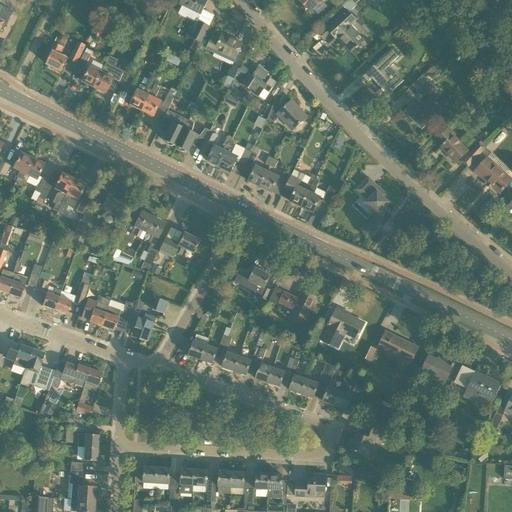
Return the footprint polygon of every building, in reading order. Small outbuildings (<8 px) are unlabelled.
[(201,15),(204,9),(208,0),(207,0),(181,0),(179,4),(201,15)] [(316,7),(323,0),(296,0),(308,13),(316,7)] [(12,11),(0,5),(0,30),(2,31),(6,22),(8,20),(12,11)] [(347,11),(334,23),(327,29),(335,38),(337,37),(351,52),(358,46),(364,41),(349,26),(355,20),(347,11)] [(201,43),(209,26),(200,22),(191,38),(201,43)] [(234,62),(242,44),(222,35),(218,43),(210,40),(206,49),(234,62)] [(77,64),(82,52),(86,45),(78,42),(69,60),(77,64)] [(61,72),(67,59),(59,55),(63,48),(54,43),(47,57),(50,58),(46,65),(61,72)] [(395,89),(403,81),(396,73),(391,78),(384,71),(398,57),(392,49),(369,70),(362,77),(367,83),(372,78),(388,95),(395,89)] [(91,55),(84,52),(78,66),(84,69),(91,55)] [(168,54),(165,60),(176,66),(180,59),(168,54)] [(102,73),(94,88),(106,94),(108,89),(115,92),(118,85),(119,82),(125,84),(130,74),(124,72),(123,73),(114,69),(115,67),(117,61),(109,57),(104,67),(102,73)] [(94,88),(102,73),(104,67),(93,62),(87,73),(83,82),(94,88)] [(240,64),(237,75),(245,77),(248,67),(240,64)] [(240,85),(232,80),(239,69),(234,66),(221,84),(234,93),(240,85)] [(249,87),(261,95),(260,97),(265,100),(269,94),(271,91),(276,83),(267,77),(269,74),(258,67),(252,76),(249,74),(242,85),(248,89),(249,87)] [(130,75),(130,74),(125,84),(124,88),(130,91),(136,78),(135,77),(136,75),(131,73),(130,75)] [(142,111),(155,84),(159,75),(154,73),(151,78),(146,87),(141,85),(138,90),(135,97),(130,106),(142,111)] [(423,75),(408,90),(415,97),(411,102),(412,103),(411,105),(404,112),(421,130),(429,123),(441,111),(431,100),(425,106),(419,99),(422,95),(424,97),(434,86),(423,75)] [(159,105),(168,109),(175,96),(174,96),(177,91),(171,88),(169,93),(168,93),(164,103),(154,98),(159,88),(157,87),(158,85),(155,84),(142,111),(147,113),(147,115),(151,117),(153,116),(153,117),(158,108),(159,105)] [(230,95),(226,103),(235,107),(239,100),(230,95)] [(274,104),(267,120),(272,124),(280,117),(287,125),(292,131),(295,128),(299,124),(306,118),(298,109),(299,108),(292,101),(280,111),(274,104)] [(189,121),(184,118),(179,126),(171,122),(173,113),(168,110),(159,129),(168,134),(165,141),(167,142),(167,143),(167,144),(168,145),(169,146),(170,146),(171,146),(172,146),(173,146),(174,146),(176,147),(189,121)] [(176,147),(179,148),(179,149),(180,150),(181,151),(181,152),(182,152),(183,152),(184,152),(185,152),(186,151),(188,152),(192,145),(201,150),(210,132),(211,131),(206,128),(200,136),(192,132),(194,123),(189,121),(176,147)] [(453,136),(455,135),(449,128),(447,130),(439,137),(445,143),(441,147),(455,163),(462,156),(468,151),(453,136)] [(219,167),(232,139),(228,137),(224,144),(224,143),(221,149),(211,145),(216,135),(210,132),(201,150),(200,153),(206,156),(207,156),(209,157),(207,162),(219,167)] [(338,134),(333,146),(339,149),(345,137),(338,134)] [(237,142),(232,139),(219,167),(230,173),(235,164),(238,158),(231,154),(237,142)] [(254,146),(248,143),(238,162),(245,166),(254,146)] [(479,143),(469,154),(475,159),(485,149),(479,143)] [(254,146),(245,166),(251,168),(260,149),(254,146)] [(13,185),(18,187),(32,159),(20,153),(16,162),(13,169),(19,172),(16,177),(17,178),(13,185)] [(265,164),(270,166),(273,159),(269,157),(265,164)] [(506,186),(511,180),(487,158),(481,165),(475,172),(481,177),(499,194),(506,186)] [(18,187),(23,189),(29,177),(36,180),(39,174),(43,165),(32,159),(18,187)] [(0,170),(0,174),(5,176),(12,163),(5,160),(0,170)] [(260,187),(267,172),(256,166),(253,173),(248,182),(260,187)] [(301,207),(315,179),(311,177),(310,178),(294,170),(292,175),(291,176),(285,188),(294,192),(290,202),(301,207)] [(260,187),(271,193),(276,184),(279,178),(267,172),(260,187)] [(291,176),(292,175),(285,172),(283,175),(279,183),(286,187),(285,188),(291,176)] [(73,179),(61,174),(57,183),(54,189),(65,195),(73,179)] [(32,195),(38,198),(47,181),(41,178),(32,195)] [(368,178),(357,190),(368,201),(366,203),(375,212),(370,224),(361,229),(366,238),(375,233),(374,231),(376,230),(385,210),(383,208),(388,202),(383,197),(386,195),(368,178)] [(60,208),(64,209),(67,202),(74,206),(80,194),(85,185),(73,179),(65,195),(63,200),(64,200),(60,208)] [(301,207),(313,213),(320,198),(314,194),(317,189),(316,188),(320,182),(315,179),(301,207)] [(47,181),(38,198),(36,202),(42,205),(53,183),(47,181)] [(328,205),(333,195),(336,189),(335,189),(336,189),(329,186),(322,202),(328,205)] [(116,216),(118,212),(122,203),(107,196),(102,205),(100,209),(101,209),(98,215),(103,218),(107,212),(116,216)] [(64,200),(63,200),(58,198),(55,205),(53,210),(58,212),(60,208),(64,200)] [(82,198),(75,211),(82,214),(87,203),(87,202),(88,201),(82,198)] [(145,233),(152,218),(141,212),(136,221),(133,227),(134,227),(130,234),(135,237),(139,230),(145,233)] [(145,233),(151,236),(148,243),(153,245),(157,238),(160,233),(164,224),(152,218),(145,233)] [(78,223),(69,242),(81,247),(90,229),(78,223)] [(0,268),(8,246),(6,246),(12,227),(7,225),(4,232),(3,232),(0,241),(0,243),(1,244),(0,245),(0,268)] [(180,255),(183,249),(192,253),(199,241),(183,233),(178,244),(165,238),(159,250),(173,257),(175,253),(180,255)] [(131,255),(124,252),(130,238),(123,235),(116,249),(111,260),(129,266),(135,255),(132,253),(131,255)] [(150,266),(157,252),(150,248),(143,263),(140,269),(147,272),(150,266)] [(0,291),(8,294),(19,262),(16,262),(13,273),(2,270),(0,275),(0,291)] [(8,294),(20,299),(23,289),(24,286),(27,278),(16,275),(20,263),(19,262),(8,294)] [(266,285),(270,276),(255,268),(249,280),(238,275),(235,282),(244,286),(261,295),(256,304),(262,307),(270,290),(264,287),(266,285)] [(39,274),(31,271),(27,287),(34,289),(39,274)] [(61,291),(54,310),(67,315),(70,305),(71,302),(81,305),(88,286),(91,278),(83,275),(82,278),(80,283),(79,283),(75,296),(61,291)] [(44,292),(47,282),(49,278),(41,276),(40,280),(36,289),(44,292)] [(54,310),(61,291),(55,289),(53,295),(46,293),(45,297),(42,306),(54,310)] [(292,313),(295,314),(292,319),(293,321),(299,324),(301,323),(304,318),(306,320),(317,298),(302,291),(298,299),(284,292),(279,303),(293,310),(292,313)] [(108,306),(110,301),(103,298),(101,304),(87,299),(81,318),(89,321),(88,322),(101,327),(108,306)] [(167,302),(158,299),(155,298),(151,310),(163,314),(167,302)] [(120,318),(128,321),(131,310),(133,304),(126,302),(120,318)] [(211,307),(216,310),(219,305),(214,302),(211,307)] [(120,311),(108,306),(101,327),(113,331),(116,321),(118,318),(120,311)] [(360,333),(364,324),(345,314),(346,313),(337,308),(332,317),(328,325),(329,326),(322,341),(337,349),(345,333),(357,339),(360,333)] [(139,312),(131,310),(128,321),(130,321),(128,326),(133,328),(141,331),(138,339),(147,342),(155,318),(146,315),(144,314),(142,319),(137,318),(139,312)] [(203,326),(208,317),(204,315),(199,323),(203,326)] [(368,325),(357,349),(362,352),(374,328),(368,325)] [(230,329),(227,328),(224,336),(223,335),(220,345),(224,346),(230,329)] [(261,348),(267,331),(262,329),(256,346),(256,347),(253,356),(258,358),(261,348)] [(414,357),(418,348),(385,332),(381,341),(378,348),(411,364),(414,357)] [(189,356),(201,360),(206,345),(208,339),(206,338),(197,335),(194,341),(189,356)] [(27,370),(28,367),(26,366),(32,349),(20,345),(19,346),(10,344),(5,359),(14,362),(13,365),(27,370)] [(218,349),(206,345),(201,360),(213,364),(216,355),(218,349)] [(363,360),(369,363),(376,349),(370,346),(363,360)] [(44,353),(32,349),(26,366),(28,367),(27,370),(37,374),(44,353)] [(239,356),(228,352),(222,368),(234,372),(239,356)] [(251,361),(239,356),(234,372),(246,376),(251,361)] [(424,365),(421,373),(435,380),(444,385),(446,381),(449,374),(454,365),(443,360),(442,363),(429,356),(424,365)] [(294,360),(290,358),(288,358),(286,362),(288,363),(287,368),(291,369),(294,360)] [(83,388),(90,369),(91,366),(85,364),(82,367),(77,365),(77,367),(65,363),(60,380),(83,388)] [(322,372),(318,383),(318,384),(323,385),(330,365),(326,363),(324,369),(323,372),(322,372)] [(273,368),(261,364),(259,370),(256,379),(268,383),(273,368)] [(328,387),(332,376),(331,375),(333,371),(338,373),(340,368),(330,365),(323,385),(328,387)] [(34,400),(41,402),(52,371),(44,368),(34,400)] [(268,383),(280,387),(285,372),(273,368),(268,383)] [(83,388),(88,390),(95,392),(97,386),(98,387),(102,373),(90,369),(83,388)] [(493,402),(497,394),(501,385),(474,373),(466,390),(493,402)] [(306,379),(294,375),(289,391),(301,395),(306,379)] [(352,396),(357,397),(361,386),(360,386),(363,377),(358,376),(352,395),(352,396)] [(301,395),(313,399),(316,389),(318,384),(318,383),(306,379),(301,395)] [(328,387),(326,393),(323,402),(335,406),(340,391),(328,387)] [(335,406),(347,410),(350,401),(352,396),(352,395),(340,391),(335,406)] [(4,404),(11,406),(13,400),(6,397),(4,404)] [(45,401),(39,414),(49,418),(55,405),(45,401)] [(78,402),(73,420),(85,420),(86,415),(90,417),(93,407),(78,402)] [(495,415),(490,425),(490,426),(488,430),(495,433),(502,417),(496,414),(495,415)] [(73,420),(67,419),(66,431),(65,431),(65,442),(72,443),(73,432),(84,433),(85,420),(73,420)] [(351,439),(347,450),(357,453),(364,455),(367,448),(372,449),(380,425),(377,423),(367,420),(362,436),(358,435),(355,434),(353,440),(351,439)] [(97,449),(98,436),(77,434),(76,447),(83,448),(97,449)] [(83,448),(83,461),(87,461),(97,462),(97,449),(83,448)] [(70,463),(70,471),(82,471),(82,463),(70,463)] [(156,488),(156,484),(157,468),(144,467),(144,471),(136,470),(135,483),(144,483),(144,488),(156,488)] [(156,484),(169,485),(169,479),(170,469),(157,468),(156,484)] [(174,490),(174,500),(178,500),(179,490),(181,490),(181,485),(194,486),(194,470),(182,469),(181,479),(175,478),(174,488),(174,490)] [(194,470),(194,486),(206,487),(205,492),(212,493),(213,477),(207,477),(207,471),(194,470)] [(211,509),(212,509),(215,509),(215,503),(217,503),(218,493),(218,487),(231,488),(232,472),(219,471),(219,477),(213,477),(211,502),(211,507),(211,509)] [(248,504),(250,478),(244,478),(244,473),(232,472),(231,488),(243,489),(243,494),(245,494),(244,503),(248,504)] [(268,490),(269,474),(256,473),(256,478),(250,478),(248,504),(253,504),(254,495),(255,495),(256,490),(268,490)] [(268,490),(269,490),(281,491),(281,496),(282,496),(281,506),(286,506),(287,481),(281,481),(282,475),(269,474),(268,490)] [(295,494),(295,497),(316,498),(316,497),(324,497),(325,492),(325,485),(326,475),(315,475),(315,477),(309,476),(308,480),(308,484),(296,484),(295,494)] [(70,499),(94,501),(95,488),(81,487),(82,477),(68,476),(67,499),(70,499)] [(352,485),(352,477),(337,476),(336,484),(352,485)] [(415,482),(406,479),(402,492),(411,495),(415,482)] [(48,487),(42,487),(35,486),(34,496),(48,497),(48,487)] [(9,496),(8,501),(9,501),(8,505),(16,505),(16,501),(21,501),(21,496),(9,496)] [(32,497),(31,504),(32,504),(31,511),(46,511),(47,498),(32,497)] [(93,511),(94,501),(70,499),(69,511),(93,511)]
